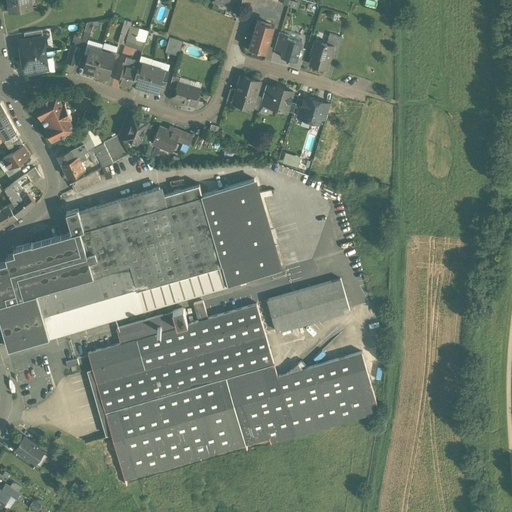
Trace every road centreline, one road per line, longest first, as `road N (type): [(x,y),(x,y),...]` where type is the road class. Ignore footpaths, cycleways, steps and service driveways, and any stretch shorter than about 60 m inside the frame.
road 1 (residential): [(8,87),(86,84),(185,116),(205,115),(216,107),(232,55)]
road 2 (residential): [(0,245),(50,202),(57,181),(8,87)]
road 3 (residential): [(232,55),(353,92)]
